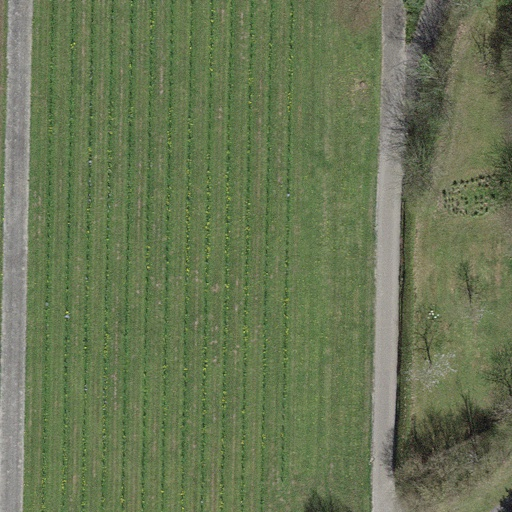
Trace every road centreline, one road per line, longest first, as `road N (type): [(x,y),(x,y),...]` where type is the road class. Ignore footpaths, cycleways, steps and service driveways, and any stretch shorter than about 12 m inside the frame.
road 1 (track): [(14,0),(10,511)]
road 2 (residential): [(397,137),(385,511)]
road 3 (residential): [(438,0),(397,137)]
road 4 (residential): [(397,137),(398,0)]
